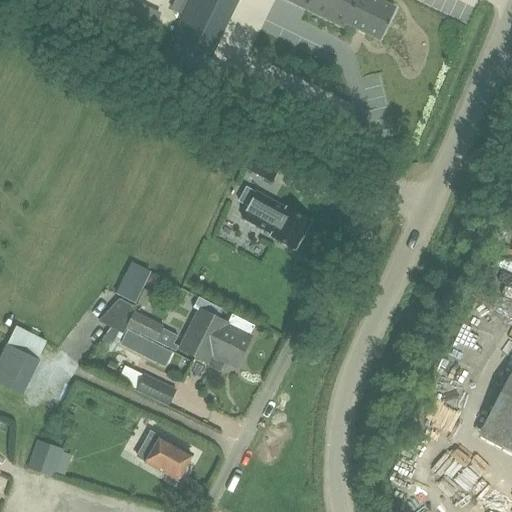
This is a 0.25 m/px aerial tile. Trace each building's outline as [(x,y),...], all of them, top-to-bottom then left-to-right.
[(191,0),(161,63),(198,81),(237,0),(191,0)] [(289,0),(314,12),(309,24),(323,30),(328,20),(343,27),(346,22),(381,39),(395,8),(377,0),(289,0)] [(239,165),(270,183),(279,168),(247,150),(239,165)] [(309,223),(286,210),(245,187),(237,202),(269,220),(271,218),(279,223),(272,235),(296,248),(309,223)] [(124,278),(144,287),(152,271),(132,262),(124,278)] [(163,281),(160,277),(155,275),(150,276),(148,281),(152,285),(157,286),(162,286),(163,281)] [(144,287),(124,278),(116,294),(136,303),(144,287)] [(230,322),(228,321),(219,317),(222,310),(198,297),(193,308),(199,311),(182,348),(208,360),(210,361),(230,322)] [(142,335),(148,318),(134,311),(136,308),(119,299),(98,322),(124,334),(127,328),(142,335)] [(231,315),(228,321),(230,322),(210,361),(208,360),(206,365),(220,372),(226,361),(237,366),(253,335),(250,333),(254,326),(231,315)] [(148,318),(142,335),(143,335),(175,351),(178,346),(173,344),(177,336),(162,329),(163,326),(148,318)] [(0,357),(0,361),(33,378),(41,361),(37,359),(45,341),(15,326),(0,357)] [(121,345),(142,355),(150,341),(128,330),(121,345)] [(33,378),(0,361),(0,383),(24,395),(33,378)] [(136,393),(158,404),(158,403),(168,407),(176,390),(143,374),(143,376),(126,367),(117,383),(137,392),(136,393)] [(511,369),(477,435),(511,452),(511,369)] [(147,460),(178,478),(190,457),(159,439),(160,437),(150,431),(136,457),(146,463),(147,460)] [(38,441),(28,470),(51,478),(62,450),(38,441)]
